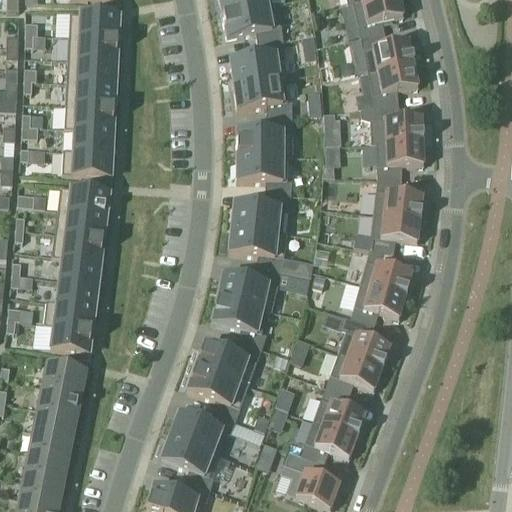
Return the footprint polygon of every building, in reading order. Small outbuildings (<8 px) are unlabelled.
[(215,0),(220,22),(270,12),(269,10),(267,0),(215,0)] [(342,0),(345,13),(350,12),(395,2),(395,0),(342,0)] [(395,2),(350,12),(358,45),(382,40),(380,29),(400,24),(395,2)] [(270,12),(220,22),(224,46),(254,40),(255,52),(281,48),(274,10),(269,10),(270,12)] [(68,21),(67,44),(115,47),(116,24),(68,21)] [(23,31),(23,43),(31,43),(35,43),(35,31),(23,31)] [(382,40),(358,45),(361,58),(365,80),(374,79),(411,72),(406,48),(385,53),(382,40)] [(5,43),(4,55),(16,55),(16,44),(5,43)] [(23,43),(23,55),(31,55),(31,43),(23,43)] [(67,44),(65,67),(113,69),(115,47),(67,44)] [(257,64),(227,68),(231,93),(282,85),(278,61),(283,60),(281,48),(255,52),(257,64)] [(4,55),(4,67),(16,67),(16,55),(4,55)] [(65,67),(64,90),(112,92),(113,69),(65,67)] [(374,79),(365,80),(369,103),(372,116),(396,113),(395,99),(415,95),(411,72),(374,79)] [(22,76),(22,88),(30,88),(34,89),(34,77),(22,76)] [(282,85),(231,93),(235,117),(264,113),(264,126),(290,124),(289,109),(285,109),(282,85)] [(22,88),(21,100),(29,100),(30,88),(22,88)] [(15,90),(3,89),(3,98),(15,98),(15,90)] [(64,90),(63,113),(111,115),(112,92),(64,90)] [(15,98),(3,98),(3,106),(14,106),(15,98)] [(63,113),(62,137),(71,137),(71,136),(110,138),(111,115),(63,113)] [(372,116),(359,117),(359,126),(368,129),(369,151),(374,151),(383,151),(420,149),(419,126),(398,126),(396,113),(372,116)] [(321,121),(323,153),(337,153),(339,153),(338,126),(333,126),(332,121),(321,121)] [(21,122),(20,133),(28,134),(28,122),(21,122)] [(234,139),(234,164),(285,164),(285,165),(290,165),(290,124),(264,126),(264,139),(234,139)] [(1,133),(1,141),(13,142),(13,134),(1,133)] [(20,133),(19,145),(35,146),(36,134),(28,134),(20,133)] [(70,158),(70,159),(109,161),(110,138),(71,136),(71,137),(70,158)] [(1,141),(1,149),(13,149),(13,142),(1,141)] [(383,151),(374,151),(374,174),(375,187),(399,187),(400,174),(421,173),(420,149),(383,151)] [(19,156),(18,168),(26,169),(27,157),(19,156)] [(61,158),(59,182),(107,185),(109,161),(70,159),(70,158),(61,158)] [(234,164),(234,189),(264,189),(263,201),(288,202),(289,188),(285,188),(285,165),(285,164),(234,164)] [(0,176),(0,184),(10,185),(11,177),(0,176)] [(0,184),(0,192),(10,193),(10,185),(0,184)] [(375,187),(371,222),(417,227),(420,204),(399,201),(399,187),(375,187)] [(58,195),(55,219),(103,224),(106,201),(58,195)] [(231,210),(229,235),(279,240),(282,217),(287,217),(288,202),(263,201),(261,213),(231,210)] [(16,202),(15,214),(23,215),(31,215),(32,203),(16,202)] [(55,219),(53,241),(100,247),(103,224),(55,219)] [(371,222),(367,258),(390,262),(391,262),(393,248),(414,251),(417,227),(371,222)] [(22,225),(14,224),(13,236),(21,237),(22,225)] [(229,235),(226,259),(256,263),(253,275),(278,280),(281,266),(284,240),(279,240),(229,235)] [(21,237),(13,236),(12,248),(20,249),(21,237)] [(53,241),(50,265),(59,266),(59,265),(97,270),(100,247),(53,241)] [(163,256),(160,278),(169,279),(172,257),(163,256)] [(367,258),(357,292),(403,304),(410,281),(388,275),(391,262),(390,262),(367,258)] [(59,266),(56,288),(94,292),(97,270),(59,265),(59,266)] [(11,270),(10,282),(18,283),(19,271),(11,270)] [(297,270),(295,282),(308,284),(311,272),(297,270)] [(221,281),(215,305),(265,317),(265,318),(269,319),(278,280),(253,275),(250,288),(221,281)] [(310,291),(319,294),(322,283),(313,281),(310,291)] [(10,282),(9,294),(17,295),(18,283),(10,282)] [(54,309),(54,310),(92,315),(94,292),(56,288),(54,309)] [(351,316),(348,326),(370,334),(372,334),(375,322),(397,328),(403,304),(357,292),(357,293),(354,304),(351,316)] [(215,305),(210,330),(239,337),(234,349),(259,356),(264,342),(259,341),(265,318),(265,317),(215,305)] [(44,308),(41,333),(51,334),(51,333),(89,338),(92,315),(54,310),(54,309),(44,308)] [(7,315),(5,327),(13,328),(17,329),(19,317),(7,315)] [(339,338),(343,325),(325,319),(320,332),(338,338),(339,338)] [(348,326),(336,361),(379,377),(387,354),(367,347),(372,334),(370,334),(348,326)] [(5,327),(4,339),(12,340),(13,328),(5,327)] [(51,334),(48,357),(86,361),(89,338),(51,333),(51,334)] [(296,346),(294,353),(305,357),(308,351),(296,346)] [(202,351),(193,374),(246,393),(259,356),(234,349),(230,361),(202,351)] [(336,361),(323,394),(347,403),(351,392),(371,399),(379,377),(336,361)] [(44,371),(39,394),(80,403),(84,379),(44,371)] [(193,374),(185,398),(213,408),(209,419),(233,428),(246,393),(193,374)] [(39,394),(35,417),(75,425),(80,403),(39,394)] [(323,394),(311,429),(354,445),(362,422),(343,415),(347,403),(323,394)] [(35,417),(30,439),(71,447),(75,425),(35,417)] [(176,420),(168,443),(215,462),(224,439),(228,441),(233,428),(209,419),(204,431),(176,420)] [(303,451),(298,463),(322,471),(326,459),(346,467),(354,445),(311,429),(303,451)] [(30,439),(26,461),(66,470),(71,447),(30,439)] [(168,443),(159,467),(187,477),(183,489),(208,497),(211,486),(207,484),(215,462),(168,443)] [(259,460),(271,465),(274,456),(262,451),(259,460)] [(287,459),(278,482),(290,486),(284,501),(284,502),(312,511),(329,511),(337,493),(333,491),(317,485),(322,472),(322,471),(298,463),(287,459)] [(26,461),(21,484),(62,492),(66,470),(26,461)] [(21,484),(17,506),(45,511),(57,511),(62,492),(21,484)] [(151,493),(145,511),(193,511),(195,507),(204,509),(208,497),(183,489),(180,501),(151,493)]
